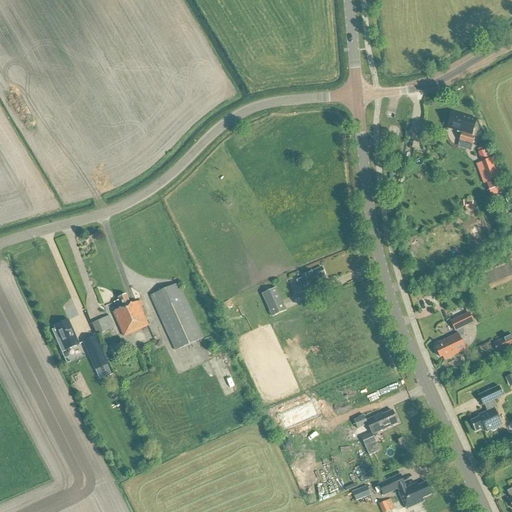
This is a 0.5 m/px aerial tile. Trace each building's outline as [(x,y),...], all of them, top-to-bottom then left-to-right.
[(462,132),(461,136),(459,141),(472,145),(475,138),(468,136),(471,128),(473,129),(475,121),(466,118),(452,113),(448,128),(462,132)] [(499,178),(489,149),(479,152),(489,181),(499,178)] [(491,197),(505,192),(500,180),(487,185),(491,197)] [(311,271),(301,275),(303,278),(297,281),(300,290),(307,287),(308,290),(325,282),(323,277),(325,276),(321,268),(312,272),(311,271)] [(175,351),(203,339),(178,284),(150,296),(175,351)] [(286,311),(276,288),(262,294),(272,317),(286,311)] [(117,311),(113,313),(124,337),(148,326),(138,302),(130,305),(126,295),(118,298),(119,300),(114,303),(117,311)] [(469,313),(451,322),(455,331),(473,323),(469,313)] [(98,321),(103,332),(114,327),(110,315),(98,321)] [(75,337),(68,321),(55,326),(56,329),(54,330),(63,352),(79,345),(76,337),(75,337)] [(443,357),(444,360),(465,350),(457,334),(437,344),(438,348),(436,349),(440,358),(443,357)] [(511,345),(511,334),(494,343),(498,352),(511,345)] [(96,336),(83,342),(95,370),(99,379),(111,374),(107,365),(108,365),(107,362),(97,338),(96,336)] [(470,422),(475,432),(484,428),(486,432),(490,430),(493,431),(496,430),(497,427),(501,425),(494,410),(496,409),(492,401),(503,396),(498,387),(478,396),(483,405),(484,405),(487,412),(479,416),(479,418),(470,422)] [(307,396),(273,410),(279,424),(313,410),(307,396)] [(366,420),(365,420),(367,425),(371,432),(372,433),(373,435),(375,434),(379,432),(379,431),(398,423),(392,411),(384,415),(382,415),(382,414),(373,417),(366,420)] [(363,415),(352,419),(357,429),(367,425),(365,420),(366,420),(363,415)] [(372,433),(361,438),(367,451),(369,456),(379,451),(377,446),(373,435),(372,433)] [(400,475),(379,485),(383,495),(397,489),(399,488),(400,491),(398,492),(406,510),(423,501),(422,499),(431,495),(425,483),(415,488),(414,485),(405,489),(404,486),(405,486),(400,475)] [(371,495),(367,487),(352,493),(355,501),(371,495)] [(378,511),(387,511),(394,509),(390,499),(375,505),(378,511)]
